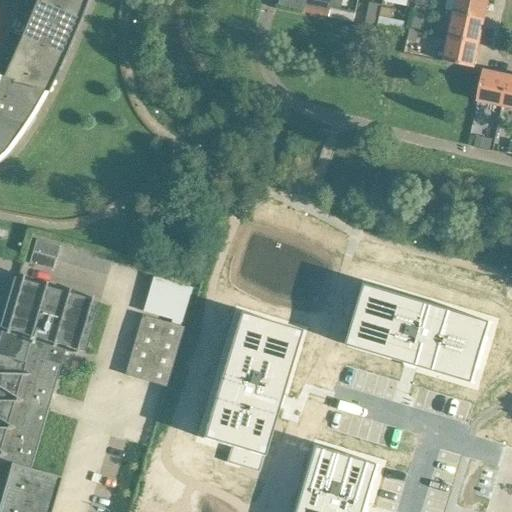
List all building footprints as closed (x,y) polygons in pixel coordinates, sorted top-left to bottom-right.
[(82,7),(85,0),(37,0),(37,1),(78,17),(82,7)] [(307,0),(279,0),(277,7),(305,12),(307,2),(307,0)] [(484,20),(488,0),(457,0),(454,13),(484,20)] [(70,37),(78,17),(37,1),(29,20),(70,37)] [(330,7),(307,2),(305,12),(328,16),(330,7)] [(366,22),(377,25),(381,6),(370,3),(366,22)] [(331,8),(329,18),(354,23),(356,13),(331,8)] [(422,13),(414,12),(410,27),(418,29),(422,13)] [(479,44),(484,20),(454,13),(449,37),(479,44)] [(403,33),(405,21),(380,16),(377,28),(403,33)] [(66,47),(70,37),(29,20),(21,39),(61,57),(66,47)] [(419,31),(410,30),(407,41),(417,43),(419,31)] [(474,68),(479,44),(449,37),(444,62),(474,68)] [(53,77),(61,57),(21,39),(12,58),(53,77)] [(0,158),(4,155),(21,132),(34,112),(44,93),(53,77),(12,58),(6,71),(0,75),(0,158)] [(501,108),(508,77),(484,72),(478,103),(501,108)] [(511,109),(511,78),(508,77),(501,108),(511,109)] [(492,140),(476,136),(471,135),(469,145),(490,150),(492,140)] [(0,236),(7,238),(9,232),(0,229),(0,236)] [(31,469),(50,408),(68,347),(86,353),(101,303),(17,279),(15,278),(0,327),(3,328),(0,339),(0,511),(51,511),(62,478),(31,469)] [(362,300),(349,347),(405,364),(417,367),(465,382),(469,367),(479,369),(488,338),(479,335),(483,320),(376,288),(372,303),(362,300)] [(166,388),(183,329),(143,317),(125,376),(166,388)] [(237,322),(205,430),(220,434),(217,443),(231,448),(227,463),(258,473),(275,417),(276,414),(282,396),(298,341),(283,336),(286,327),(254,318),(252,327),(237,322)] [(316,454),(299,511),(365,511),(367,506),(378,472),(363,468),(365,461),(333,451),(331,458),(318,454),(317,454),(316,454)]
